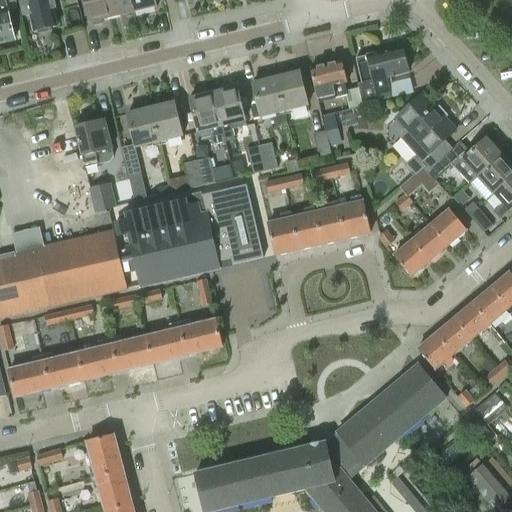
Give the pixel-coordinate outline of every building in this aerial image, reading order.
[(0,0),(0,43),(14,40),(5,0),(0,0)] [(19,0),(24,17),(30,15),(34,32),(37,32),(39,34),(48,32),(49,29),(57,27),(53,10),(56,9),(53,0),(19,0)] [(112,18),(107,0),(83,0),(89,23),(90,23),(94,26),(101,24),(103,20),(112,18)] [(134,12),(131,0),(107,0),(112,18),(134,12)] [(131,0),(134,12),(157,7),(155,0),(131,0)] [(361,84),(358,85),(363,105),(391,98),(386,79),(408,73),(402,48),(355,59),(361,84)] [(310,70),(321,117),(351,109),(344,84),(347,83),(342,62),(310,70)] [(299,73),(276,78),(284,112),(308,106),(299,73)] [(287,126),(284,112),(276,78),(252,84),(260,118),(273,115),(276,128),(287,126)] [(213,94),(221,127),(225,143),(234,141),(231,129),(246,125),(245,121),(237,88),(213,94)] [(192,99),(190,100),(198,133),(210,130),(214,145),(225,143),(221,127),(213,94),(205,96),(204,93),(202,90),(191,93),(191,96),(192,99)] [(427,172),(446,155),(438,147),(456,131),(423,94),(396,118),(405,129),(399,134),(399,138),(415,155),(404,165),(415,176),(424,169),(427,172)] [(150,109),(159,142),(182,137),(174,103),(150,109)] [(135,148),(158,142),(159,142),(150,109),(127,115),(135,148)] [(333,116),(323,119),(329,146),(339,143),(333,116)] [(104,121),(75,128),(85,168),(98,165),(111,162),(114,157),(112,149),(104,121)] [(48,165),(76,158),(67,125),(40,132),(48,165)] [(331,156),(325,131),(313,134),(319,159),(331,156)] [(486,138),(453,167),(469,185),(478,177),(502,156),(486,138)] [(259,147),(265,171),(277,168),(271,144),(259,147)] [(253,174),(265,171),(259,147),(247,150),(253,174)] [(478,177),(494,194),(511,177),(511,166),(502,156),(478,177)] [(444,157),(427,173),(435,183),(453,167),(444,157)] [(209,159),(196,162),(202,186),(215,183),(209,159)] [(190,189),(202,186),(196,162),(184,164),(190,189)] [(329,169),(332,178),(350,174),(347,165),(329,169)] [(314,182),(332,178),(329,169),(312,173),(314,182)] [(435,183),(427,173),(424,169),(400,189),(407,197),(420,186),(427,195),(438,186),(435,183)] [(128,178),(134,202),(147,199),(141,175),(128,178)] [(301,175),(283,180),(285,189),(303,185),(301,175)] [(511,209),(511,177),(494,194),(502,204),(493,212),(500,220),(511,209)] [(267,193),(285,189),(283,180),(265,184),(267,193)] [(96,212),(114,207),(109,185),(90,190),(96,212)] [(131,248),(118,251),(122,267),(129,265),(131,273),(137,271),(141,287),(219,269),(217,263),(231,259),(233,265),(263,258),(246,186),(202,196),(202,198),(126,215),(127,220),(115,223),(118,236),(128,234),(131,248)] [(411,203),(405,196),(395,204),(402,211),(411,203)] [(339,208),(346,239),(348,239),(351,239),(356,238),(358,236),(370,234),(363,202),(339,208)] [(464,211),(469,216),(478,209),(473,203),(464,211)] [(346,239),(339,208),(315,213),(322,245),(325,244),(327,245),(333,243),(335,242),(346,239)] [(492,226),(478,209),(469,216),(483,234),(492,226)] [(449,210),(430,226),(448,247),(466,231),(449,210)] [(122,267),(118,251),(114,232),(110,213),(11,236),(15,254),(0,257),(0,319),(127,290),(122,267)] [(322,245),(315,213),(292,219),(299,250),(302,249),(304,250),(310,249),(311,247),(322,245)] [(288,253),(299,250),(292,219),(268,224),(275,256),(278,255),(280,256),(286,254),(288,253)] [(430,262),(448,247),(430,226),(412,241),(430,262)] [(386,231),(378,238),(386,248),(394,241),(386,231)] [(411,278),(430,262),(412,241),(393,257),(411,278)] [(511,275),(510,273),(491,289),(508,309),(511,306),(511,275)] [(197,282),(200,294),(208,292),(206,280),(197,282)] [(491,289),(473,304),(490,325),(508,309),(491,289)] [(148,294),(150,302),(162,299),(160,291),(148,294)] [(211,304),(208,292),(200,294),(203,306),(211,304)] [(148,294),(136,296),(138,305),(150,302),(148,294)] [(138,305),(136,296),(125,299),(127,308),(138,305)] [(115,310),(127,308),(125,299),(113,302),(115,310)] [(473,304),(454,319),(472,340),(490,325),(473,304)] [(80,309),(82,318),(93,315),(91,307),(80,309)] [(80,309),(68,312),(70,321),(82,318),(80,309)] [(56,315),(58,323),(70,321),(68,312),(56,315)] [(58,323),(56,315),(44,317),(46,326),(58,323)] [(454,319),(436,334),(453,355),(472,340),(454,319)] [(181,329),(187,356),(222,348),(215,321),(181,329)] [(0,327),(0,334),(1,340),(10,338),(7,326),(0,327)] [(187,356),(181,329),(146,337),(153,365),(187,356)] [(435,371),(453,355),(436,334),(417,350),(435,371)] [(153,365),(146,337),(112,346),(119,373),(153,365)] [(13,349),(10,338),(1,340),(4,351),(13,349)] [(511,354),(502,343),(498,347),(511,364),(511,354)] [(119,373),(112,346),(78,354),(84,381),(119,373)] [(78,354),(44,362),(50,389),(84,381),(78,354)] [(50,389),(44,362),(9,371),(15,398),(50,389)] [(505,362),(496,370),(502,377),(511,369),(505,362)] [(198,488),(203,511),(214,511),(305,490),(322,511),(386,511),(374,497),(374,496),(367,502),(349,480),(365,466),(365,467),(446,399),(418,365),(337,433),(338,434),(326,444),(326,443),(319,444),(319,443),(311,445),(311,446),(195,474),(196,480),(193,481),(194,482),(197,481),(198,487),(195,488),(195,489),(198,488)] [(502,377),(496,370),(486,378),(492,385),(502,377)] [(474,401),(466,391),(458,398),(466,407),(474,401)] [(477,420),(467,429),(478,442),(489,433),(477,420)] [(96,478),(123,471),(114,436),(87,443),(96,478)] [(48,453),(51,463),(62,460),(60,450),(48,453)] [(39,466),(51,463),(48,453),(37,457),(39,466)] [(29,458),(16,462),(19,471),(32,468),(29,458)] [(476,465),(467,472),(472,478),(470,480),(479,491),(496,510),(498,509),(506,501),(510,505),(511,507),(511,511),(511,487),(506,492),(488,471),(485,467),(484,468),(479,462),(476,465)] [(96,478),(105,511),(132,504),(123,471),(96,478)] [(29,494),(32,506),(41,504),(38,491),(29,494)] [(48,502),(51,511),(55,511),(60,511),(57,499),(48,502)]
